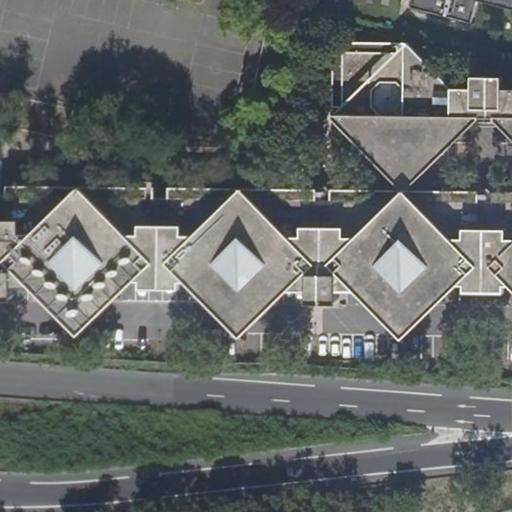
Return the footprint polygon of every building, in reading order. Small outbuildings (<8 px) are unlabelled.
[(511,0),(426,0),(471,14),(475,0),(502,0),(511,2),(511,0)] [(413,41),(397,42),(338,42),(338,153),(355,153),(455,155),(455,119),(486,120),(486,100),(511,100),(511,86),(509,86),(509,74),(479,73),(479,86),(458,86),(413,41)] [(486,120),(511,120),(511,100),(486,100),(486,120)] [(12,194),(9,194),(4,194),(4,210),(4,259),(18,259),(68,260),(103,261),(104,185),(70,185),(12,185),(12,194)] [(269,265),(314,267),(326,267),(326,247),(323,247),(323,196),(323,186),(182,186),(182,193),(164,193),(164,186),(104,185),(103,261),(158,262),(158,252),(174,252),(174,262),(242,264),(269,265)] [(344,267),(485,269),(486,198),(486,190),(340,188),(340,196),(340,246),(336,246),(336,267),(344,267)] [(511,190),(504,191),(504,199),(503,269),(511,269),(511,190)] [(326,267),(336,267),(336,246),(340,246),(340,196),(339,196),(323,196),(323,247),(326,247),(326,267)] [(485,269),(503,269),(504,199),(486,198),(485,269)] [(158,262),(174,262),(174,252),(158,252),(158,262)] [(0,293),(5,297),(14,297),(19,291),(19,285),(19,268),(18,259),(4,259),(0,258),(0,293)] [(36,285),(50,299),(63,313),(85,333),(106,312),(118,301),(141,278),(147,278),(147,285),(187,286),(186,279),(192,279),(217,304),(231,317),(247,334),(262,320),(277,306),(297,287),(314,287),(314,276),(314,267),(269,265),(242,264),(174,262),(158,262),(103,261),(68,260),(18,259),(19,268),(19,285),(36,285)] [(314,267),(314,276),(314,287),(314,303),(316,303),(316,294),(326,294),(327,300),(329,301),(342,302),(344,298),(345,288),(344,277),(344,267),(336,267),(326,267),(314,267)] [(423,323),(436,311),(466,281),(472,282),(473,289),(511,290),(511,269),(503,269),(485,269),(344,267),(344,277),(345,288),(364,289),(384,309),(397,322),(411,336),(423,323)]
